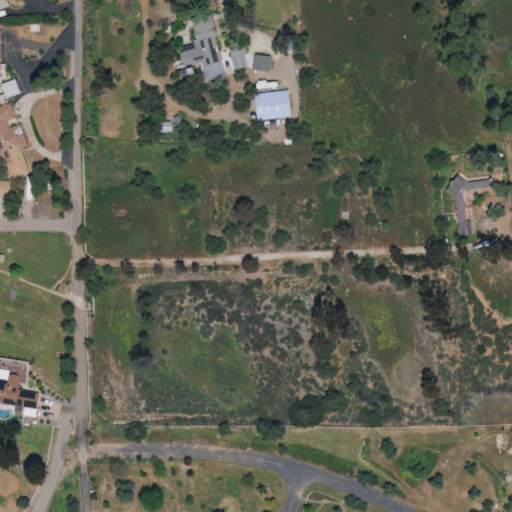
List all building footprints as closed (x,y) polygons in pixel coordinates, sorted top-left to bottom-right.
[(0,0),(0,10),(12,6),(10,0),(0,0)] [(193,19),(200,47),(184,51),(187,67),(205,63),(209,80),(227,76),(213,15),(193,19)] [(232,49),(236,70),(251,67),(246,46),(232,49)] [(271,71),(272,55),(256,54),(255,70),(271,71)] [(293,118),(292,91),(258,92),(259,119),(293,118)] [(31,172),(24,149),(31,146),(23,124),(12,127),(10,121),(18,118),(13,104),(0,108),(0,146),(11,179),(31,172)] [(0,196),(15,197),(16,180),(0,180),(0,196)] [(0,403),(26,408),(24,416),(37,418),(41,393),(24,390),(29,362),(0,357),(0,358),(0,403)]
